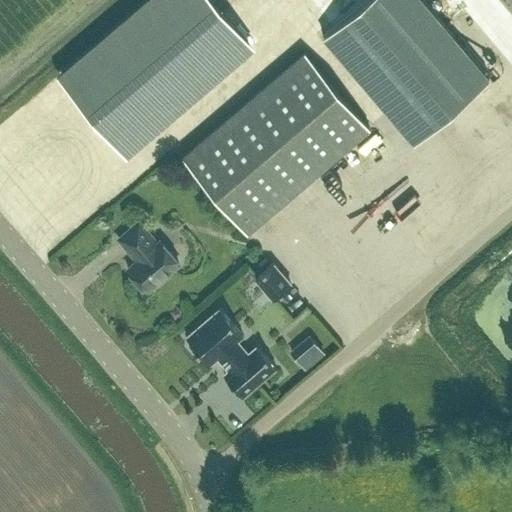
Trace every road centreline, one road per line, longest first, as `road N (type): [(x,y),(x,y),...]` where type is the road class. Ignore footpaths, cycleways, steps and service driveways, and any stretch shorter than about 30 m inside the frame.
road 1 (unclassified): [(201,478),(511,205)]
road 2 (tertiary): [(201,478),(172,432),(0,230)]
